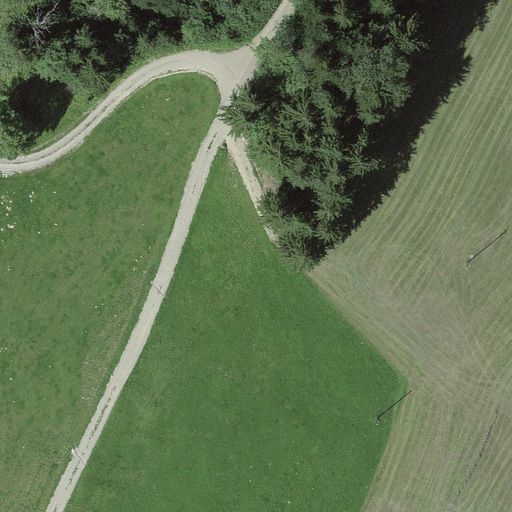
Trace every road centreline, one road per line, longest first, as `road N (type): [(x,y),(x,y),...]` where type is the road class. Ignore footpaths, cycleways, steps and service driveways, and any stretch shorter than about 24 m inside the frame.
road 1 (track): [(299,0),(227,131),(141,343),(60,511)]
road 2 (track): [(266,60),(134,79),(54,147),(0,138)]
